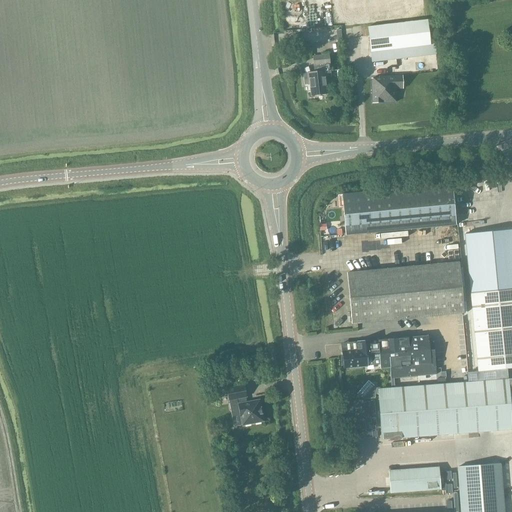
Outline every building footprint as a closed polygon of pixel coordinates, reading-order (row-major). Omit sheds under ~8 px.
[(427,20),(397,24),(400,49),(430,46),(427,20)] [(367,27),(372,62),(402,59),(400,49),(397,24),(367,27)] [(306,74),(304,74),(305,84),(307,83),(310,83),(311,95),(328,94),(326,79),(331,78),(328,55),(312,57),(314,73),(306,74)] [(402,76),(379,77),(379,78),(371,79),(372,103),(383,103),(396,102),(396,89),(403,89),(402,76)] [(346,235),(457,225),(453,184),(342,194),(346,235)] [(464,315),(460,264),(348,274),(352,325),(464,315)] [(477,372),(511,368),(511,289),(469,293),(477,372)] [(428,335),(377,340),(378,343),(379,358),(380,364),(380,369),(390,368),(391,379),(394,379),(436,374),(433,342),(429,342),(428,335)] [(346,358),(343,358),(344,369),(355,367),(363,367),(364,367),(364,366),(374,365),(374,358),(379,358),(378,343),(372,344),(371,341),(357,342),(358,350),(345,351),(346,358)] [(377,375),(378,367),(369,367),(368,375),(377,375)] [(508,379),(443,384),(394,387),(391,388),(378,389),(381,439),(511,429),(508,379)] [(359,399),(375,398),(374,382),(368,383),(359,393),(359,399)] [(244,385),(226,388),(228,400),(231,415),(232,415),(234,426),(241,424),(263,421),(259,399),(244,402),(244,397),(246,397),(244,385)] [(503,511),(500,464),(457,467),(460,511),(503,511)] [(439,467),(388,470),(390,493),(441,489),(439,467)]
